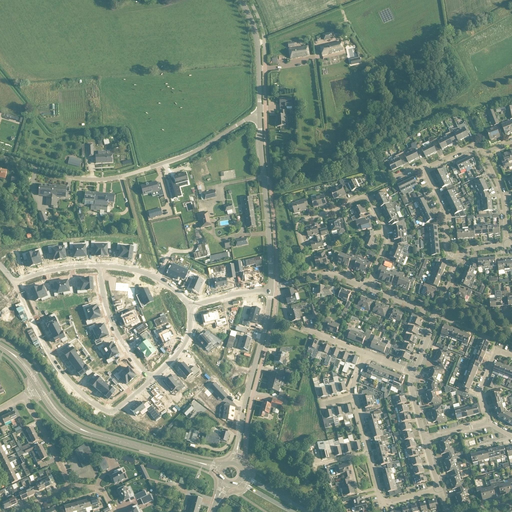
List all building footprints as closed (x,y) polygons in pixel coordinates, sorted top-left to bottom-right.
[(332,36),(334,35),(333,32),(322,35),(323,40),(333,37),(332,36)] [(320,47),(322,56),(343,51),(341,42),(320,47)] [(309,56),(308,46),(288,50),(290,59),(309,56)] [(279,99),(280,104),(285,104),(285,107),(292,107),(291,98),(279,99)] [(487,112),(489,117),(491,117),(494,126),(498,124),(493,110),(487,112)] [(284,115),(286,115),(285,111),(280,111),(280,115),(276,116),(277,127),(285,127),(284,115)] [(511,130),(511,129),(511,123),(511,121),(502,125),(506,135),(511,132),(511,130)] [(463,139),(466,138),(469,137),(468,137),(469,136),(468,134),(470,133),(465,122),(463,125),(460,126),(457,126),(458,128),(459,131),(463,139)] [(463,139),(459,131),(458,128),(452,129),(451,128),(448,129),(450,132),(454,140),(457,139),(458,142),(459,142),(461,141),(461,140),(463,139)] [(487,131),(490,140),(496,138),(497,139),(500,137),(496,128),(487,131)] [(453,144),(451,142),(454,140),(450,132),(445,135),(446,137),(443,139),(447,147),(450,146),(452,145),(453,144)] [(430,145),(427,146),(431,155),(434,154),(436,153),(436,152),(434,147),(437,146),(434,140),(432,137),(429,139),(429,143),(430,145)] [(439,138),(434,140),(437,146),(439,145),(442,150),(442,149),(442,150),(445,149),(444,148),(447,147),(443,139),(440,140),(439,138)] [(412,151),(410,152),(414,161),(417,159),(417,160),(419,158),(417,153),(419,152),(415,143),(411,144),(412,148),(412,149),(412,151)] [(415,143),(419,152),(422,150),(426,158),(426,157),(426,158),(428,157),(428,156),(431,155),(427,146),(424,148),(421,144),(417,146),(415,143)] [(123,153),(124,159),(118,160),(120,168),(133,164),(130,151),(123,153)] [(405,152),(400,154),(403,160),(406,158),(408,163),(409,163),(411,162),(414,161),(410,152),(407,153),(405,152)] [(511,161),(509,153),(502,155),(503,158),(501,159),(504,167),(501,168),(501,170),(509,167),(509,168),(511,167),(511,161)] [(397,155),(392,157),(398,168),(400,167),(401,167),(403,166),(401,161),(403,160),(400,154),(397,155)] [(112,155),(95,156),(96,164),(112,163),(112,155)] [(392,157),(392,156),(389,158),(389,160),(384,162),(387,167),(390,166),(392,171),(393,171),(395,170),(398,168),(392,157)] [(469,158),(467,159),(471,167),(476,164),(472,157),(471,157),(469,158)] [(464,161),(462,162),(466,169),(471,167),(467,159),(466,160),(466,159),(464,160),(464,161)] [(458,168),(456,169),(458,174),(458,175),(461,174),(460,172),(466,169),(462,162),(461,162),(460,162),(458,163),(459,163),(457,164),(458,168)] [(445,174),(447,173),(444,168),(435,173),(435,174),(436,176),(437,178),(445,174)] [(175,184),(169,186),(173,199),(173,198),(177,197),(177,198),(178,198),(177,197),(181,196),(178,184),(188,182),(186,173),(173,176),(174,181),(175,184)] [(446,178),(448,175),(447,173),(445,174),(437,178),(438,179),(437,180),(438,182),(439,181),(440,183),(447,180),(447,179),(446,178)] [(414,178),(408,181),(412,188),(417,186),(414,178)] [(454,186),(450,178),(447,179),(447,180),(440,183),(440,184),(440,185),(441,187),(442,189),(446,187),(447,189),(454,186)] [(347,179),(342,180),(347,190),(350,188),(352,192),(356,190),(357,191),(361,189),(360,188),(358,185),(362,183),(360,180),(357,181),(356,180),(349,183),(347,179)] [(476,186),(477,189),(486,185),(484,182),(485,182),(484,180),(483,180),(478,182),(477,179),(471,182),(473,187),(474,187),(476,186)] [(408,181),(403,183),(407,191),(412,188),(408,181)] [(156,182),(141,186),(143,195),(158,191),(156,182)] [(407,191),(403,183),(398,186),(401,193),(407,191)] [(52,202),(53,186),(39,185),(38,193),(47,194),(47,196),(47,201),(51,202),(52,202)] [(477,194),(479,198),(485,196),(484,193),(488,190),(489,190),(488,188),(487,188),(486,185),(477,189),(479,192),(477,193),(477,194)] [(66,197),(66,189),(65,189),(65,187),(53,186),(52,202),(51,202),(51,206),(50,206),(56,207),(57,198),(56,198),(56,195),(61,195),(61,197),(66,197)] [(331,192),(335,199),(341,196),(341,197),(346,195),(341,186),(339,187),(339,188),(331,192)] [(447,197),(447,199),(455,195),(452,190),(455,189),(454,186),(447,189),(448,192),(445,194),(446,195),(445,195),(446,198),(447,197)] [(377,199),(378,202),(387,198),(386,195),(387,194),(388,194),(387,193),(385,189),(379,192),(381,194),(376,197),(377,199)] [(200,194),(201,200),(204,200),(216,197),(214,190),(202,193),(202,194),(200,194)] [(84,201),(84,204),(91,205),(93,205),(94,205),(95,193),(94,193),(85,192),(85,197),(84,201)] [(94,205),(94,210),(100,211),(100,214),(104,214),(104,211),(107,211),(108,203),(114,203),(114,200),(115,195),(100,193),(95,193),(94,205)] [(320,197),(312,199),(314,208),(321,206),(321,207),(326,205),(324,195),(319,196),(320,197)] [(449,202),(450,204),(461,199),(460,199),(457,200),(455,195),(447,199),(448,200),(448,201),(449,203),(449,202)] [(479,198),(480,206),(492,205),(492,202),(492,200),(491,200),(491,199),(485,200),(485,196),(479,198)] [(242,198),(245,213),(254,212),(251,197),(243,198),(242,198)] [(384,206),(385,209),(396,203),(393,205),(391,200),(390,200),(388,201),(387,198),(378,202),(380,205),(379,205),(381,207),(384,206)] [(416,202),(419,208),(426,204),(424,199),(416,202)] [(452,208),(452,209),(463,204),(461,199),(450,204),(451,206),(450,206),(451,208),(452,208)] [(292,204),(295,213),(300,212),(299,211),(301,210),(301,211),(306,210),(305,207),(308,206),(307,200),(300,201),(300,202),(292,204)] [(385,215),(386,218),(397,213),(396,207),(397,205),(396,203),(385,209),(386,212),(384,213),(385,216),(385,215)] [(419,208),(421,213),(429,209),(426,204),(419,208)] [(463,204),(452,209),(453,211),(454,213),(456,218),(465,217),(466,217),(463,210),(466,209),(463,204)] [(356,216),(351,218),(353,221),(364,218),(363,215),(366,213),(365,210),(364,210),(362,206),(358,207),(357,205),(352,207),(354,209),(355,213),(356,216)] [(480,215),(487,215),(487,212),(492,211),(493,211),(493,208),(492,208),(492,205),(480,206),(480,210),(478,210),(479,213),(473,213),(473,216),(477,216),(480,215)] [(160,209),(148,212),(150,218),(162,215),(160,209)] [(421,213),(424,218),(431,214),(429,209),(421,213)] [(47,221),(44,212),(39,213),(42,223),(47,221)] [(197,215),(199,221),(209,219),(207,212),(197,215)] [(254,212),(245,213),(247,229),(249,228),(256,227),(254,212)] [(395,224),(396,224),(404,220),(403,217),(399,218),(397,213),(386,218),(388,221),(387,221),(388,223),(389,223),(389,224),(394,221),(395,224)] [(431,214),(424,218),(426,223),(434,220),(431,214)] [(209,219),(199,221),(201,228),(211,226),(209,219)] [(361,227),(362,231),(367,229),(367,230),(372,228),(370,221),(366,222),(365,219),(356,222),(358,228),(361,227)] [(393,228),(394,234),(403,233),(403,230),(405,228),(404,220),(396,224),(397,228),(393,228)] [(346,232),(343,223),(340,224),(339,221),(330,223),(330,224),(329,225),(330,227),(331,227),(332,232),(337,231),(338,234),(346,232)] [(133,224),(124,226),(126,234),(135,231),(133,224)] [(480,231),(482,231),(482,234),(483,235),(482,235),(483,235),(488,234),(488,227),(488,226),(482,226),(481,227),(480,227),(480,231)] [(319,234),(321,233),(322,236),(329,234),(327,229),(320,231),(321,231),(318,231),(317,227),(307,230),(309,237),(319,234)] [(482,231),(480,231),(480,227),(474,227),(474,230),(475,236),(480,235),(481,235),(481,234),(482,234),(482,231)] [(163,230),(161,235),(164,236),(162,243),(170,246),(171,242),(178,245),(181,238),(174,235),(174,234),(166,231),(166,232),(163,230)] [(374,244),(373,244),(374,243),(375,243),(376,239),(373,238),(374,235),(373,231),(363,233),(363,235),(362,237),(366,238),(363,245),(372,249),(374,244)] [(403,233),(394,234),(394,240),(398,240),(399,244),(403,244),(407,244),(406,237),(404,237),(403,233)] [(311,243),(313,251),(319,249),(318,248),(322,247),(321,243),(323,243),(321,237),(314,238),(315,242),(311,243)] [(235,241),(236,247),(248,245),(247,238),(235,241)] [(85,243),(79,244),(80,258),(84,258),(84,257),(86,257),(85,249),(89,249),(88,242),(85,242),(85,243)] [(95,242),(91,242),(91,248),(94,248),(95,257),(97,257),(101,257),(101,243),(95,243),(95,242)] [(58,246),(57,246),(60,260),(63,260),(63,259),(66,259),(64,250),(68,250),(67,243),(63,244),(63,246),(58,247),(58,246)] [(73,243),(69,243),(70,250),(73,250),(74,258),(76,258),(76,259),(80,258),(79,244),(73,244),(73,243)] [(101,243),(101,257),(104,257),(107,257),(107,249),(110,249),(110,243),(101,243)] [(118,244),(117,250),(120,251),(119,258),(125,259),(127,245),(118,244)] [(127,245),(125,259),(131,260),(132,252),(136,253),(137,245),(133,244),(133,246),(127,245)] [(394,246),(392,251),(401,255),(402,252),(405,254),(406,251),(407,251),(409,246),(401,245),(400,248),(394,246)] [(57,246),(48,248),(49,254),(52,253),(53,261),(56,260),(56,261),(60,260),(57,246)] [(32,252),(36,265),(42,263),(39,256),(43,255),(41,249),(32,252)] [(227,251),(209,256),(211,263),(229,258),(227,251)] [(336,263),(342,265),(346,256),(340,253),(340,254),(336,253),(336,251),(333,252),(333,259),(336,258),(338,259),(336,263)] [(401,255),(392,251),(390,257),(395,259),(394,262),(401,265),(403,259),(400,258),(401,255)] [(32,252),(22,255),(24,261),(28,260),(30,267),(36,265),(32,252)] [(315,258),(315,260),(317,266),(325,264),(324,261),(326,260),(325,255),(324,252),(318,254),(319,257),(315,258)] [(349,264),(352,265),(355,257),(351,255),(349,256),(349,257),(346,256),(342,265),(348,267),(349,264)] [(359,272),(364,259),(358,256),(356,256),(355,257),(352,265),(355,266),(354,269),(359,272)] [(260,257),(245,261),(247,267),(255,265),(256,268),(262,266),(260,257)] [(185,258),(184,261),(189,263),(188,266),(190,267),(193,261),(185,258)] [(369,272),(373,262),(364,259),(359,272),(360,272),(360,273),(364,274),(366,271),(369,272)] [(434,267),(444,271),(446,266),(438,263),(440,259),(436,259),(434,264),(435,264),(433,267),(434,267)] [(478,262),(471,262),(476,268),(479,268),(482,268),(482,270),(485,270),(485,268),(484,259),(478,260),(478,262)] [(467,268),(465,273),(474,277),(476,278),(477,276),(473,274),(475,271),(476,268),(471,262),(469,269),(467,268)] [(379,279),(386,282),(389,273),(386,271),(387,269),(381,266),(377,274),(381,276),(379,279)] [(171,267),(168,275),(177,280),(178,277),(184,279),(187,272),(178,268),(177,270),(171,267)] [(434,267),(432,272),(442,276),(444,271),(434,267)] [(393,281),(395,282),(399,274),(393,271),(392,274),(389,273),(386,282),(391,284),(393,281)] [(190,272),(187,278),(188,278),(193,280),(189,288),(198,292),(203,281),(199,280),(199,279),(198,279),(197,278),(198,275),(190,272)] [(248,276),(244,277),(244,282),(253,281),(253,282),(258,281),(258,280),(260,280),(259,275),(253,275),(252,272),(247,273),(248,276)] [(432,272),(429,278),(440,282),(442,276),(432,272)] [(397,286),(402,288),(406,279),(403,278),(404,275),(399,273),(399,274),(395,282),(397,283),(398,284),(397,286)] [(465,273),(463,279),(473,283),(475,280),(474,279),(474,277),(465,273)] [(226,278),(214,281),(215,285),(214,285),(215,288),(216,288),(227,286),(226,278)] [(402,288),(402,289),(408,291),(409,289),(410,288),(412,289),(416,280),(413,278),(412,279),(409,280),(406,279),(402,288)] [(440,282),(429,278),(429,280),(431,281),(430,284),(437,287),(440,282)] [(80,288),(77,288),(77,294),(87,293),(86,279),(86,280),(80,280),(80,288)] [(473,283),(463,279),(460,284),(468,287),(471,289),(473,283)] [(57,290),(53,291),(54,297),(58,297),(58,294),(63,293),(64,296),(61,281),(58,282),(58,283),(55,283),(57,290)] [(65,281),(61,281),(64,296),(73,294),(75,293),(74,287),(72,288),(69,288),(67,281),(65,281)] [(116,283),(115,291),(128,292),(127,296),(128,296),(128,298),(131,299),(134,299),(135,288),(128,288),(129,284),(116,283)] [(422,290),(420,294),(424,296),(424,295),(433,299),(436,292),(431,290),(432,286),(425,283),(423,287),(421,286),(420,289),(422,290)] [(37,288),(42,301),(51,298),(49,292),(45,293),(43,286),(37,288)] [(332,294),(332,288),(328,288),(325,288),(325,286),(318,286),(318,289),(312,289),(313,289),(313,292),(313,294),(315,294),(315,298),(320,298),(320,295),(320,298),(324,298),(324,295),(327,295),(332,295),(332,294)] [(37,288),(31,290),(35,302),(41,299),(42,301),(37,288)] [(456,296),(465,299),(466,296),(469,297),(472,291),(464,288),(463,291),(459,289),(456,296)] [(142,300),(139,301),(142,308),(146,306),(145,305),(153,302),(147,289),(139,292),(142,300)] [(287,291),(288,296),(286,296),(288,304),(297,302),(295,294),(293,289),(287,291)] [(347,302),(351,293),(342,289),(340,293),(337,291),(335,296),(338,297),(338,298),(342,299),(342,300),(347,302)] [(501,294),(495,295),(497,308),(500,308),(500,307),(502,306),(502,302),(505,301),(504,291),(501,292),(501,294)] [(497,308),(495,295),(490,296),(486,296),(487,303),(490,303),(491,307),(493,307),(493,308),(497,308)] [(355,309),(357,309),(361,311),(362,307),(365,308),(365,309),(369,311),(373,301),(368,299),(368,300),(362,297),(358,305),(357,304),(355,309)] [(377,313),(376,313),(385,317),(388,307),(383,305),(383,306),(376,303),(373,311),(377,313)] [(88,305),(82,307),(85,316),(99,312),(98,308),(97,308),(96,306),(89,308),(88,305)] [(290,312),(292,322),(301,320),(298,310),(297,306),(291,308),(292,311),(290,312)] [(243,320),(242,325),(249,327),(250,322),(256,324),(260,310),(260,309),(251,307),(252,307),(251,311),(247,310),(246,314),(249,315),(248,321),(243,320)] [(126,317),(123,318),(127,325),(135,321),(131,310),(124,313),(126,317)] [(393,321),(394,319),(396,320),(400,321),(403,314),(397,311),(394,310),(392,313),(389,312),(387,319),(393,321)] [(99,312),(85,316),(87,322),(86,322),(87,326),(93,324),(92,320),(100,318),(99,315),(100,315),(99,312)] [(208,315),(203,316),(205,324),(216,321),(217,327),(227,325),(225,318),(218,320),(216,313),(212,314),(212,313),(208,314),(208,315)] [(50,320),(45,323),(48,328),(59,322),(54,314),(49,317),(50,320)] [(412,314),(409,322),(411,323),(415,325),(420,327),(420,326),(421,326),(422,324),(421,324),(422,321),(417,319),(419,316),(412,314)] [(328,327),(326,330),(336,334),(340,325),(330,322),(331,320),(327,318),(324,325),(328,327)] [(59,322),(48,328),(51,333),(59,328),(57,324),(59,322)] [(405,330),(407,331),(408,331),(413,334),(417,335),(417,334),(418,334),(419,332),(418,332),(419,329),(414,327),(415,325),(411,323),(409,322),(408,325),(405,330)] [(144,323),(135,330),(138,335),(148,328),(144,323)] [(94,325),(88,328),(90,332),(92,331),(94,336),(93,336),(107,330),(105,327),(104,327),(103,325),(96,329),(94,325)] [(355,342),(359,331),(352,328),(353,327),(349,325),(345,336),(348,337),(348,339),(354,341),(354,340),(355,341),(355,342)] [(445,339),(447,336),(449,328),(448,327),(448,326),(445,325),(440,336),(445,339)] [(59,328),(51,333),(53,337),(53,338),(62,333),(61,333),(59,328)] [(447,336),(452,338),(455,329),(452,328),(452,329),(449,328),(447,336)] [(452,338),(457,340),(460,332),(458,332),(459,331),(455,329),(452,338)] [(107,330),(93,336),(96,341),(95,342),(96,345),(102,343),(101,340),(108,336),(107,334),(108,334),(107,330)] [(157,330),(153,332),(157,339),(162,336),(165,344),(166,344),(166,345),(169,344),(168,343),(172,341),(171,339),(174,337),(172,332),(168,333),(164,335),(162,331),(158,332),(157,330)] [(359,331),(355,342),(356,341),(357,342),(363,344),(364,340),(368,342),(372,332),(367,330),(365,334),(359,331)] [(145,342),(138,348),(142,352),(141,353),(144,356),(145,356),(147,359),(156,352),(147,341),(151,338),(146,331),(140,336),(143,340),(145,342)] [(408,335),(406,340),(410,342),(415,344),(415,343),(416,343),(417,341),(416,341),(417,338),(412,336),(413,334),(408,331),(407,331),(406,334),(408,335)] [(457,340),(462,342),(466,333),(463,332),(462,333),(460,332),(457,340)] [(62,333),(53,338),(56,343),(61,340),(63,343),(68,340),(66,337),(64,338),(62,333)] [(466,333),(462,342),(468,344),(471,337),(469,336),(469,335),(466,333)] [(197,338),(197,339),(201,344),(200,344),(202,346),(205,349),(211,344),(213,347),(214,347),(218,343),(219,345),(222,342),(211,334),(206,338),(203,334),(200,337),(199,336),(197,338)] [(380,343),(382,339),(378,338),(372,335),(369,341),(373,343),(371,348),(377,350),(380,343)] [(238,341),(236,347),(240,348),(239,349),(248,351),(251,339),(243,336),(241,342),(238,341)] [(405,343),(403,349),(406,350),(411,352),(412,352),(413,350),(413,349),(414,347),(409,345),(410,342),(406,340),(404,339),(402,342),(405,343)] [(314,361),(315,359),(320,347),(317,345),(319,342),(312,340),(308,349),(313,351),(311,357),(312,357),(311,360),(314,361)] [(482,340),(480,345),(487,348),(490,343),(482,340)] [(380,343),(377,350),(384,353),(386,348),(390,349),(392,343),(386,341),(384,344),(380,343)] [(103,345),(97,348),(99,351),(100,351),(103,356),(115,349),(114,346),(113,346),(112,343),(105,348),(103,345)] [(69,351),(64,354),(67,359),(76,353),(72,349),(74,347),(72,344),(67,348),(69,351)] [(321,357),(326,359),(327,356),(329,350),(330,350),(331,347),(324,344),(323,348),(320,347),(315,359),(320,361),(321,357)] [(403,349),(393,345),(391,348),(399,351),(397,356),(408,361),(408,360),(409,360),(410,358),(409,358),(410,355),(405,353),(406,350),(403,349)] [(480,345),(478,351),(485,354),(487,348),(480,345)] [(332,358),(336,360),(339,354),(340,351),(334,348),(332,351),(330,350),(329,350),(327,356),(326,359),(324,362),(325,363),(324,365),(327,366),(328,364),(329,364),(332,358)] [(103,356),(102,357),(105,362),(106,361),(108,364),(114,361),(112,358),(118,354),(117,352),(115,349),(103,356)] [(438,350),(435,356),(445,359),(446,356),(449,357),(451,352),(447,351),(443,349),(442,352),(438,350)] [(478,351),(476,356),(483,359),(485,354),(478,351)] [(284,360),(286,354),(278,352),(277,356),(278,356),(278,358),(275,357),(274,362),(283,365),(285,365),(286,361),(284,360)] [(341,362),(346,364),(348,358),(350,354),(343,352),(342,355),(339,354),(336,360),(334,366),(333,368),(336,369),(337,367),(338,368),(341,362)] [(76,353),(67,359),(68,359),(71,363),(79,358),(76,353)] [(346,364),(343,370),(348,372),(350,365),(350,366),(355,367),(359,358),(352,355),(351,359),(348,358),(346,364)] [(471,360),(473,361),(480,364),(481,364),(483,359),(476,356),(473,355),(471,360)] [(445,359),(435,356),(433,361),(438,363),(437,366),(444,369),(446,363),(443,362),(445,359)] [(79,358),(71,363),(74,368),(82,362),(79,358)] [(468,365),(470,366),(476,368),(478,369),(480,364),(473,361),(471,360),(470,359),(467,365),(468,365)] [(82,362),(74,368),(77,372),(86,366),(86,365),(85,366),(82,362)] [(178,367),(178,368),(180,371),(180,372),(182,374),(183,374),(187,378),(192,374),(194,376),(199,372),(195,366),(190,370),(184,363),(183,363),(181,365),(178,367)] [(493,371),(499,373),(502,364),(499,363),(499,364),(496,363),(493,371)] [(499,373),(504,375),(507,367),(505,367),(506,366),(502,364),(499,373)] [(372,376),(373,373),(375,367),(370,365),(368,371),(365,370),(366,369),(364,369),(362,376),(366,377),(370,379),(371,376),(372,376)] [(466,370),(468,371),(476,374),(478,369),(476,368),(470,366),(468,365),(466,370)] [(86,366),(77,372),(80,377),(85,373),(87,376),(93,372),(90,369),(89,370),(86,366)] [(378,375),(381,368),(377,367),(377,368),(375,367),(373,373),(372,376),(377,378),(378,375)] [(430,368),(428,373),(440,378),(444,370),(436,367),(435,370),(430,368)] [(509,380),(510,377),(511,370),(511,368),(510,367),(509,368),(507,367),(504,375),(503,378),(509,380)] [(128,368),(123,372),(131,381),(134,378),(136,376),(128,368)] [(383,378),(386,371),(384,370),(384,369),(381,368),(378,375),(377,378),(382,381),(383,378)] [(117,373),(114,376),(118,380),(121,378),(126,384),(128,383),(129,383),(131,381),(123,372),(122,370),(117,374),(117,373)] [(383,378),(389,380),(392,372),(388,371),(388,372),(386,371),(383,378)] [(468,371),(466,377),(474,380),(476,374),(468,371)] [(94,380),(91,385),(95,389),(103,379),(96,373),(92,378),(94,380)] [(269,381),(268,381),(269,381),(269,383),(280,386),(281,384),(282,380),(283,381),(284,376),(283,376),(272,373),(271,377),(270,377),(269,381)] [(431,381),(429,386),(437,386),(440,378),(428,373),(426,379),(431,381)] [(394,382),(393,384),(392,387),(397,389),(396,389),(400,391),(404,380),(404,379),(403,380),(401,379),(402,376),(397,374),(397,375),(396,375),(394,382)] [(347,391),(345,382),(339,383),(338,376),(336,377),(334,377),(333,377),(334,380),(334,384),(335,384),(336,390),(339,390),(340,393),(347,391)] [(167,377),(163,380),(166,384),(165,385),(167,388),(169,387),(172,392),(176,388),(179,392),(185,387),(178,379),(175,382),(171,378),(169,379),(167,377)] [(466,377),(464,382),(472,385),(474,380),(466,377)] [(325,386),(324,383),(319,384),(318,381),(317,381),(316,378),(313,378),(314,382),(313,382),(317,395),(320,394),(321,398),(327,396),(327,393),(326,393),(325,386)] [(103,379),(95,389),(96,389),(100,392),(106,384),(102,381),(103,379)] [(323,380),(324,383),(325,386),(326,393),(327,393),(329,392),(330,395),(337,394),(336,390),(335,384),(334,384),(334,380),(329,382),(328,379),(323,380)] [(464,382),(461,381),(459,384),(460,384),(463,385),(462,387),(464,388),(463,391),(468,393),(472,385),(464,382)] [(215,383),(209,388),(218,397),(224,392),(215,383)] [(268,384),(267,386),(268,386),(268,389),(279,392),(280,392),(281,389),(279,389),(280,386),(269,383),(268,384)] [(106,384),(100,392),(104,395),(104,396),(112,386),(111,386),(110,388),(106,384)] [(112,386),(104,396),(108,399),(116,389),(112,386)] [(425,393),(427,398),(436,396),(436,395),(439,395),(437,386),(429,386),(430,391),(425,393)] [(153,390),(150,392),(154,397),(151,400),(159,410),(159,411),(160,410),(159,410),(165,406),(165,405),(162,402),(163,402),(162,402),(160,400),(165,396),(157,387),(154,389),(153,390)] [(363,398),(364,403),(373,401),(372,396),(375,395),(374,390),(367,387),(369,397),(363,398)] [(500,398),(499,393),(501,392),(500,389),(497,390),(498,393),(491,395),(492,400),(500,398)] [(395,399),(397,405),(401,404),(406,403),(406,402),(407,402),(406,400),(405,400),(405,397),(400,398),(399,395),(392,397),(393,400),(395,399)] [(436,396),(427,398),(428,404),(433,403),(434,406),(441,404),(440,398),(437,399),(436,396)] [(260,412),(259,417),(263,418),(264,417),(267,418),(268,414),(269,414),(270,408),(280,410),(283,401),(273,398),(271,405),(263,402),(260,412)] [(373,401),(364,403),(365,408),(372,407),(373,409),(372,410),(379,408),(378,405),(377,405),(376,400),(373,401)] [(130,409),(130,410),(132,412),(134,414),(133,414),(134,414),(136,417),(136,416),(145,408),(145,409),(146,408),(140,401),(140,402),(137,405),(137,404),(136,405),(135,406),(134,406),(135,406),(131,410),(130,409)] [(227,403),(222,407),(225,410),(223,419),(227,420),(227,421),(232,422),(232,420),(233,415),(233,413),(234,409),(232,408),(227,403)] [(475,407),(472,408),(474,415),(479,414),(478,410),(480,410),(479,403),(475,404),(475,407)] [(495,411),(496,411),(503,409),(505,409),(506,408),(505,403),(502,404),(494,406),(495,411)] [(398,408),(399,414),(403,413),(408,411),(409,410),(408,408),(407,406),(402,407),(401,404),(397,405),(394,405),(395,409),(398,408)] [(151,405),(146,409),(156,421),(161,417),(151,405)] [(189,405),(182,412),(186,417),(194,409),(189,405)] [(353,415),(350,405),(343,407),(344,410),(341,411),(343,417),(344,424),(349,423),(347,416),(353,415)] [(444,414),(443,411),(442,405),(434,407),(435,410),(430,411),(431,417),(441,414),(444,414)] [(463,418),(461,410),(460,407),(454,408),(455,412),(457,420),(463,418)] [(334,413),(332,413),(333,420),(334,423),(335,426),(339,425),(338,418),(343,417),(341,411),(341,408),(334,409),(334,413)] [(496,411),(498,417),(511,425),(511,414),(506,411),(505,409),(503,409),(496,411)] [(332,413),(331,410),(324,412),(325,415),(322,416),(325,429),(327,428),(330,427),(329,424),(334,423),(333,420),(332,413)] [(369,417),(370,422),(377,420),(377,421),(380,420),(378,414),(381,413),(381,411),(374,412),(374,413),(375,413),(375,415),(369,417)] [(14,412),(8,415),(11,421),(17,418),(14,412)] [(400,417),(401,422),(404,422),(411,420),(410,419),(411,419),(411,417),(410,417),(409,414),(404,416),(403,413),(399,414),(397,414),(397,417),(400,417)] [(441,414),(431,417),(433,423),(438,422),(439,424),(446,422),(445,417),(442,418),(441,414)] [(11,421),(8,415),(1,418),(4,424),(11,421)] [(401,426),(402,431),(402,432),(406,431),(411,429),(411,428),(412,428),(411,426),(410,423),(405,425),(404,422),(401,422),(397,423),(398,426),(401,426)] [(25,439),(26,439),(35,434),(32,428),(27,430),(26,431),(25,428),(21,430),(16,432),(18,435),(22,433),(25,439)] [(191,429),(187,441),(191,442),(190,443),(194,444),(198,432),(194,431),(194,430),(191,429)] [(201,441),(205,442),(205,441),(218,445),(220,440),(227,442),(229,434),(222,432),(221,435),(208,431),(206,437),(203,436),(201,441)] [(380,440),(381,440),(388,438),(387,435),(384,436),(382,431),(380,431),(373,433),(374,438),(381,437),(381,439),(380,440)] [(401,441),(402,441),(404,440),(409,439),(414,438),(413,437),(414,437),(414,435),(413,435),(412,432),(407,433),(406,431),(402,432),(402,431),(400,432),(400,435),(401,441)] [(24,450),(24,451),(33,446),(32,446),(31,444),(39,440),(35,434),(26,439),(29,444),(21,448),(23,451),(24,450)] [(347,436),(348,439),(349,443),(351,449),(354,448),(354,452),(361,450),(359,440),(354,441),(352,435),(347,436)] [(338,439),(338,441),(339,445),(341,451),(344,451),(345,454),(352,452),(351,449),(349,443),(348,439),(343,440),(342,437),(338,439)] [(451,443),(450,437),(444,439),(443,439),(442,439),(443,442),(438,443),(440,449),(449,446),(449,443),(451,443)] [(376,444),(377,449),(384,447),(384,448),(386,447),(385,442),(389,441),(388,438),(381,440),(382,440),(382,442),(376,444)] [(405,443),(407,449),(411,448),(416,447),(416,446),(416,444),(415,444),(414,441),(409,442),(409,439),(404,440),(402,441),(403,444),(405,443)] [(333,440),(328,441),(331,454),(334,453),(335,456),(342,455),(341,451),(339,445),(338,441),(333,442),(333,440)] [(331,454),(328,441),(323,442),(324,445),(321,446),(320,447),(321,450),(320,450),(322,459),(329,458),(328,454),(331,454)] [(93,458),(86,443),(76,450),(77,452),(76,453),(83,468),(92,464),(90,460),(93,458)] [(34,456),(34,457),(44,451),(45,451),(44,450),(44,449),(43,448),(41,445),(34,448),(33,446),(24,451),(25,452),(27,453),(33,450),(35,456),(34,456)] [(446,453),(447,457),(454,454),(452,446),(449,446),(440,449),(441,455),(446,453)] [(504,447),(499,448),(501,456),(501,459),(507,458),(504,447)] [(407,452),(409,458),(415,456),(418,456),(418,455),(419,455),(418,452),(417,453),(417,450),(412,451),(411,448),(407,449),(404,450),(405,452),(405,453),(407,452)] [(499,448),(493,450),(495,458),(496,461),(501,459),(501,456),(499,448)] [(44,451),(34,457),(38,465),(39,465),(41,468),(47,465),(45,462),(43,463),(42,460),(47,458),(44,451)] [(476,454),(478,462),(479,465),(485,463),(484,460),(482,452),(476,454)] [(443,461),(445,467),(457,463),(454,454),(447,457),(448,460),(443,461)] [(411,460),(413,466),(417,465),(422,464),(422,463),(422,461),(421,461),(420,458),(415,459),(415,456),(409,458),(408,458),(409,461),(411,460)] [(16,460),(14,457),(7,460),(6,458),(0,461),(3,467),(12,462),(16,460)] [(104,458),(98,461),(103,471),(109,468),(104,458)] [(395,465),(398,464),(397,461),(390,463),(389,458),(387,458),(387,459),(380,460),(381,465),(388,464),(388,466),(388,467),(395,465)] [(6,472),(12,469),(15,468),(12,462),(3,467),(6,472)] [(451,471),(452,474),(460,471),(458,466),(460,466),(459,462),(457,463),(445,467),(447,473),(451,471)] [(342,466),(335,468),(336,471),(337,475),(340,474),(344,473),(345,478),(350,477),(348,472),(349,472),(346,463),(342,465),(342,466)] [(142,464),(138,466),(144,480),(148,478),(142,464)] [(383,471),(384,476),(391,474),(391,475),(393,474),(392,469),(395,468),(395,465),(388,467),(387,467),(388,467),(389,469),(383,471)] [(414,469),(415,475),(419,474),(424,473),(424,472),(425,472),(424,470),(423,470),(423,467),(417,468),(417,465),(413,466),(410,467),(411,470),(414,469)] [(6,472),(9,478),(15,475),(12,469),(6,472)] [(116,474),(110,477),(112,481),(113,481),(115,484),(118,483),(121,482),(121,481),(123,480),(124,480),(122,475),(122,474),(121,472),(119,469),(114,472),(116,474)] [(156,477),(165,479),(167,473),(158,470),(156,477)] [(47,476),(41,479),(42,480),(41,480),(44,486),(45,488),(52,485),(51,483),(48,477),(51,476),(48,471),(45,472),(47,476)] [(449,478),(450,484),(460,481),(459,478),(462,477),(460,471),(452,474),(453,477),(449,478)] [(427,480),(426,478),(425,476),(420,477),(419,474),(415,475),(412,476),(413,478),(412,478),(414,483),(415,483),(417,483),(417,485),(421,485),(422,484),(424,484),(423,482),(426,481),(427,480)] [(18,481),(15,475),(9,478),(12,484),(18,481)] [(38,484),(36,485),(39,491),(45,488),(44,486),(41,480),(42,480),(41,479),(37,481),(38,484)] [(342,494),(342,497),(344,497),(347,497),(347,495),(354,494),(352,485),(350,485),(348,479),(341,481),(343,492),(345,491),(345,492),(342,493),(342,494)] [(386,488),(387,487),(393,486),(393,485),(396,485),(394,479),(392,480),(384,482),(386,488)] [(487,486),(487,489),(490,498),(496,497),(495,493),(498,493),(497,490),(495,484),(494,480),(490,481),(491,485),(487,486)] [(457,488),(458,491),(466,489),(464,483),(461,484),(460,481),(450,484),(452,490),(457,488)] [(500,483),(495,484),(498,493),(500,492),(501,495),(507,494),(505,484),(500,485),(500,483)] [(387,487),(388,492),(396,491),(397,495),(403,493),(402,489),(397,490),(396,485),(393,485),(393,486),(387,487)] [(126,486),(118,490),(118,491),(117,491),(119,495),(120,495),(123,502),(131,498),(126,486)] [(490,498),(487,489),(481,490),(480,487),(476,489),(478,497),(482,496),(483,500),(490,498)] [(32,488),(25,491),(28,497),(35,494),(32,488)] [(28,497),(25,491),(24,489),(20,491),(21,493),(19,494),(22,500),(28,497)] [(454,495),(456,501),(466,498),(465,495),(467,494),(466,489),(458,491),(459,494),(454,495)] [(145,491),(134,496),(137,501),(140,499),(148,496),(145,491)] [(148,496),(140,499),(143,505),(153,500),(151,494),(148,496)] [(12,495),(7,498),(11,506),(17,503),(14,497),(13,498),(12,495)] [(198,511),(202,499),(192,496),(187,511),(198,511)] [(351,509),(352,511),(353,511),(358,511),(367,509),(365,502),(360,503),(359,497),(352,499),(354,507),(352,508),(351,509)] [(11,506),(7,498),(0,501),(4,509),(11,506)] [(99,508),(96,498),(90,500),(92,507),(93,510),(99,508)] [(466,498),(456,501),(458,507),(463,505),(464,508),(471,506),(470,501),(469,500),(467,501),(466,498)] [(90,500),(83,501),(85,509),(92,507),(90,500)] [(428,501),(430,507),(431,511),(437,509),(437,511),(440,511),(439,504),(436,505),(434,500),(431,501),(431,500),(429,501),(428,501)] [(83,501),(77,503),(79,511),(84,511),(86,511),(85,509),(83,501)] [(420,504),(421,509),(421,511),(425,511),(428,511),(427,511),(431,511),(430,507),(427,507),(426,502),(423,503),(422,502),(420,503),(420,504)] [(70,505),(72,511),(79,511),(77,503),(70,505)]
